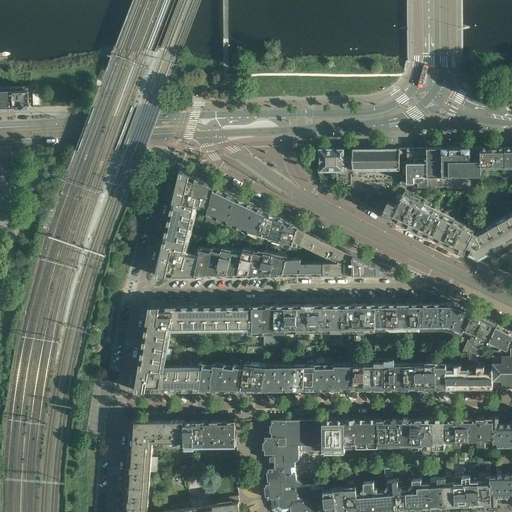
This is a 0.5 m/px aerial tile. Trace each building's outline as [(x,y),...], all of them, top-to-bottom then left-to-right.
[(27,108),(27,88),(10,89),(10,108),(27,108)] [(0,108),(10,108),(10,89),(0,89),(0,108)] [(412,184),(415,184),(415,189),(428,189),(428,186),(428,163),(427,147),(407,148),(407,163),(400,163),(400,169),(401,169),(401,184),(405,184),(408,184),(412,184)] [(481,174),(481,165),(481,147),(470,147),(443,148),(443,147),(427,147),(428,163),(428,186),(451,186),(451,174),(481,174)] [(494,167),(494,147),(481,147),(481,165),(489,165),(489,167),(494,167)] [(506,164),(506,147),(494,147),(494,167),(499,167),(499,165),(506,164)] [(400,169),(400,163),(400,148),(320,149),(320,171),(337,171),(337,181),(344,181),(344,184),(352,184),(352,173),(354,173),(354,170),(400,169)] [(190,204),(195,181),(196,176),(181,169),(174,200),(190,204)] [(210,206),(216,186),(196,176),(195,181),(190,204),(198,206),(199,203),(210,206)] [(249,229),(256,205),(216,186),(210,206),(210,208),(209,208),(209,211),(207,218),(204,229),(246,239),(249,229)] [(413,226),(424,204),(426,198),(416,193),(413,199),(402,221),(413,226)] [(402,221),(413,199),(403,194),(399,200),(398,204),(389,200),(383,212),(402,221)] [(198,206),(190,204),(174,200),(171,211),(196,217),(198,206)] [(423,231),(434,209),(424,204),(413,226),(423,231)] [(260,232),(266,210),(256,205),(249,229),(260,232)] [(434,236),(444,214),(434,209),(423,231),(434,236)] [(270,235),(276,215),(266,210),(260,232),(270,235)] [(193,228),(196,217),(171,211),(169,222),(193,228)] [(444,241),(455,219),(444,214),(434,236),(444,241)] [(511,240),(511,214),(498,223),(509,242),(511,240)] [(281,240),(287,221),(276,215),(270,235),(269,236),(281,240)] [(454,247),(465,224),(455,219),(444,241),(454,247)] [(294,239),(298,226),(287,221),(281,240),(293,243),(294,239)] [(190,239),(193,228),(169,222),(166,233),(190,239)] [(509,242),(498,223),(478,234),(489,254),(509,242)] [(465,252),(472,238),(476,230),(465,224),(454,247),(465,252)] [(313,248),(319,236),(298,226),(294,239),(313,248)] [(188,250),(190,239),(166,233),(163,245),(179,248),(188,250)] [(489,254),(478,234),(472,238),(465,252),(480,259),(489,254)] [(329,256),(335,243),(319,236),(313,248),(329,256)] [(354,273),(353,257),(355,253),(335,243),(329,256),(326,262),(325,262),(325,274),(354,273)] [(174,271),(179,248),(163,245),(156,275),(173,275),(174,271)] [(196,275),(200,256),(187,253),(188,250),(179,248),(174,271),(173,275),(196,275)] [(206,275),(212,251),(202,249),(200,256),(196,275),(206,275)] [(217,275),(222,251),(212,249),(212,251),(206,275),(217,275)] [(228,275),(233,251),(223,249),(222,251),(217,275),(228,275)] [(249,275),(255,251),(244,249),(243,252),(238,275),(249,275)] [(238,275),(243,252),(233,250),(233,251),(228,275),(238,275)] [(260,274),(264,253),(255,251),(249,275),(260,274)] [(271,274),(276,254),(265,252),(264,253),(260,274),(260,275),(271,274)] [(386,268),(355,253),(353,257),(354,273),(377,273),(386,272),(386,268)] [(283,274),(287,258),(288,257),(276,254),(271,274),(283,274)] [(302,274),(302,262),(306,262),(306,257),(287,258),(283,274),(302,274)] [(325,262),(306,262),(302,262),(302,274),(325,274),(325,262)] [(421,326),(421,302),(410,303),(410,327),(421,326)] [(432,326),(432,302),(421,302),(421,326),(432,326)] [(444,326),(444,302),(432,302),(432,326),(444,326)] [(452,328),(463,306),(455,302),(453,302),(444,302),(444,326),(441,341),(440,344),(447,344),(447,345),(448,345),(452,328)] [(321,328),(321,304),(321,303),(309,304),(310,328),(321,328)] [(332,328),(332,303),(321,304),(321,328),(332,328)] [(343,328),(343,303),(332,303),(332,328),(343,328)] [(354,327),(354,303),(343,303),(343,328),(354,327)] [(366,327),(365,303),(354,303),(354,327),(366,327)] [(376,327),(376,303),(365,303),(366,327),(376,327)] [(388,327),(387,303),(376,303),(376,327),(388,327)] [(399,327),(399,303),(387,303),(388,327),(399,327)] [(410,327),(410,303),(399,303),(399,327),(410,327)] [(204,364),(207,347),(248,347),(248,346),(254,346),(254,330),(253,305),(253,304),(150,305),(137,386),(136,391),(201,390),(204,364)] [(264,330),(264,304),(253,304),(253,305),(254,330),(264,330)] [(275,330),(275,304),(264,304),(264,330),(275,330)] [(287,328),(287,304),(275,304),(275,330),(275,329),(276,329),(276,328),(287,328)] [(298,328),(298,304),(287,304),(287,328),(298,328)] [(310,328),(309,304),(298,304),(298,328),(310,328)] [(463,333),(465,328),(473,311),(463,306),(452,328),(463,333)] [(474,341),(486,317),(473,311),(465,328),(474,332),(470,339),(474,341)] [(490,340),(498,323),(486,317),(474,341),(479,343),(482,336),(490,340)] [(508,346),(511,337),(511,329),(498,323),(490,340),(489,343),(494,346),(496,342),(497,343),(497,344),(497,345),(495,349),(497,350),(498,356),(500,356),(500,350),(499,344),(507,348),(507,347),(508,348),(509,346),(508,346)] [(265,335),(265,344),(276,345),(276,336),(265,335)] [(278,356),(279,346),(269,346),(269,353),(268,356),(278,356)] [(477,355),(479,350),(472,346),(469,351),(477,355)] [(511,347),(511,348),(511,350),(508,350),(500,350),(500,356),(498,356),(493,356),(493,371),(493,387),(511,386),(511,347)] [(253,389),(257,362),(252,362),(252,364),(246,364),(246,365),(242,389),(253,389)] [(263,389),(267,366),(261,365),(261,363),(257,362),(253,389),(263,389)] [(427,388),(426,363),(416,364),(416,388),(427,388)] [(437,387),(437,363),(426,363),(427,388),(437,387)] [(447,387),(447,370),(447,363),(437,363),(437,387),(447,387)] [(211,390),(214,365),(204,364),(201,390),(211,390)] [(221,390),(225,365),(214,364),(214,365),(211,390),(221,390)] [(232,390),(235,365),(225,364),(225,365),(221,390),(232,390)] [(242,389),(246,365),(235,364),(235,365),(232,390),(242,389)] [(345,388),(345,364),(335,365),(335,388),(345,388)] [(355,388),(355,364),(345,364),(345,388),(355,388)] [(366,388),(365,364),(355,364),(355,388),(366,388)] [(376,388),(375,364),(365,364),(366,388),(376,388)] [(386,388),(386,364),(375,364),(376,388),(386,388)] [(396,388),(396,364),(386,364),(386,388),(396,388)] [(406,388),(406,364),(396,364),(396,388),(406,388)] [(416,388),(416,364),(406,364),(406,388),(416,388)] [(459,387),(458,364),(455,364),(455,369),(447,370),(447,387),(459,387)] [(470,387),(470,371),(470,369),(462,369),(461,364),(458,364),(459,387),(470,387)] [(274,389),(277,365),(267,365),(267,366),(263,389),(274,389)] [(284,389),(286,365),(277,365),(274,389),(284,389)] [(294,389),(296,365),(286,365),(284,389),(294,389)] [(304,389),(306,365),(296,365),(294,389),(304,389)] [(314,388),(316,365),(306,365),(304,389),(314,388)] [(324,388),(325,365),(316,365),(314,388),(324,388)] [(335,388),(335,365),(325,365),(324,388),(335,388)] [(481,387),(481,365),(478,365),(478,371),(470,371),(470,387),(481,387)] [(493,387),(493,371),(485,371),(485,365),(481,365),(481,387),(493,387)] [(434,447),(434,417),(423,418),(423,448),(434,447)] [(445,438),(445,417),(434,417),(434,447),(445,447),(445,442),(445,438)] [(457,445),(457,417),(445,417),(445,438),(453,438),(453,445),(457,445)] [(469,438),(469,417),(457,417),(457,445),(461,445),(461,438),(469,438)] [(482,445),(481,417),(469,417),(469,438),(478,438),(478,445),(482,445)] [(494,437),(494,417),(481,417),(482,445),(486,445),(486,438),(494,437)] [(506,446),(506,423),(499,423),(499,417),(494,417),(494,437),(494,441),(499,441),(499,446),(506,446)] [(346,451),(346,448),(346,418),(323,419),(324,451),(346,451)] [(357,448),(357,418),(346,418),(346,448),(357,448)] [(368,448),(368,418),(357,418),(357,448),(368,448)] [(379,448),(378,418),(368,418),(368,448),(379,448)] [(390,448),(390,418),(378,418),(379,448),(390,448)] [(401,448),(401,418),(390,418),(390,448),(401,448)] [(412,448),(412,418),(401,418),(401,448),(412,448)] [(423,448),(423,418),(412,418),(412,448),(423,448)] [(296,472),(296,466),(296,461),(297,461),(300,458),(300,451),(324,451),(323,419),(272,419),(272,422),(271,422),(271,427),(272,427),(272,432),(265,432),(265,442),(263,442),(264,449),(265,449),(265,454),(268,454),(268,463),(274,463),(274,468),(269,469),(269,471),(267,471),(268,481),(270,481),(270,483),(266,483),(267,486),(265,486),(266,496),(268,496),(268,498),(271,498),(272,509),(275,511),(306,511),(307,510),(309,510),(309,511),(319,511),(319,509),(321,509),(321,504),(326,503),(324,490),(323,483),(304,485),(304,484),(298,479),(297,480),(296,472)] [(150,438),(150,420),(132,421),(131,437),(150,438)] [(165,441),(165,420),(150,420),(150,438),(150,442),(153,442),(165,441)] [(184,441),(184,420),(165,420),(165,441),(184,441)] [(195,444),(195,420),(184,420),(184,441),(184,444),(195,444)] [(205,444),(205,420),(195,420),(195,444),(205,444)] [(216,444),(215,420),(205,420),(205,444),(216,444)] [(226,444),(226,420),(215,420),(216,444),(226,444)] [(237,444),(236,420),(226,420),(226,444),(237,444)] [(153,453),(153,442),(150,442),(150,438),(131,437),(130,451),(153,453)] [(151,470),(153,453),(130,451),(128,468),(151,470)] [(150,487),(151,470),(128,468),(127,485),(150,487)] [(511,502),(511,472),(503,473),(504,496),(511,496),(511,502)] [(504,496),(503,473),(496,473),(496,475),(491,475),(492,503),(497,503),(497,496),(504,496)] [(492,503),(491,475),(487,475),(487,482),(479,482),(480,503),(492,503)] [(468,504),(467,476),(463,476),(463,483),(455,484),(456,504),(468,504)] [(480,503),(479,482),(471,483),(471,476),(467,476),(468,504),(480,503)] [(444,505),(442,477),(438,477),(439,484),(431,485),(432,506),(444,505)] [(456,504),(455,484),(447,484),(446,477),(442,477),(444,505),(456,504)] [(420,506),(418,478),(414,479),(415,486),(410,486),(411,491),(407,491),(408,507),(420,506)] [(432,506),(431,485),(423,485),(422,478),(418,478),(420,506),(432,506)] [(396,508),(394,479),(389,480),(389,487),(386,488),(387,493),(383,493),(384,509),(396,508)] [(408,507),(407,491),(403,492),(402,486),(399,487),(399,479),(394,479),(396,508),(408,507)] [(372,510),(369,481),(365,482),(365,489),(362,490),(362,495),(358,495),(360,511),(372,510)] [(384,509),(383,493),(378,494),(378,488),(375,489),(374,481),(369,481),(372,510),(384,509)] [(149,504),(150,487),(127,485),(126,502),(149,504)] [(360,511),(358,495),(357,485),(346,486),(349,511),(360,511)] [(346,486),(338,486),(335,487),(337,511),(347,511),(349,511),(346,486)] [(337,511),(335,487),(324,488),(324,490),(326,503),(327,511),(337,511)] [(241,511),(239,495),(229,496),(230,502),(220,503),(221,511),(241,511)] [(148,511),(149,504),(126,502),(125,511),(148,511)] [(221,511),(220,503),(206,505),(206,511),(221,511)]
